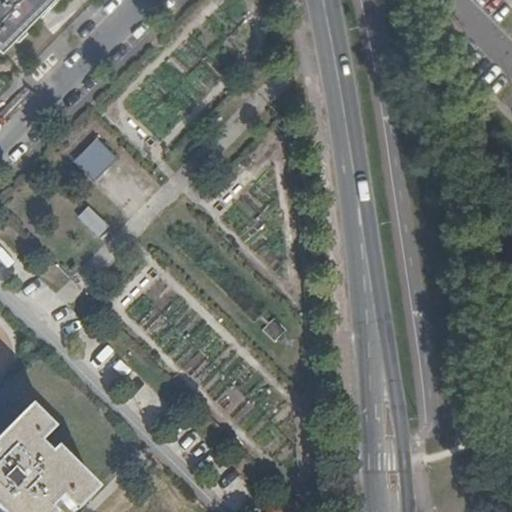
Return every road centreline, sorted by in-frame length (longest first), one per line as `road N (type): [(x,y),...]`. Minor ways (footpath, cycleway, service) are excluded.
road 1 (primary): [(392,510),(372,280),(325,0)]
road 2 (residential): [(0,144),(146,0)]
